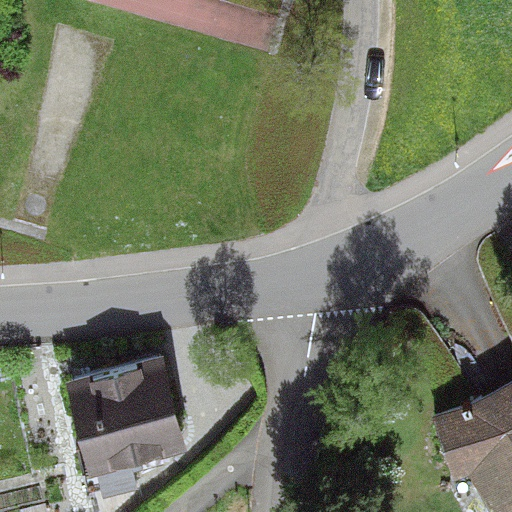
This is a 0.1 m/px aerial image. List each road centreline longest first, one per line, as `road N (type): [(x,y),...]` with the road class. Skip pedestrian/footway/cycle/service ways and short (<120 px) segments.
road 1 (tertiary): [(0,314),(179,299),(315,274)]
road 2 (tertiary): [(315,274),(390,246),(511,169)]
road 3 (residential): [(303,415),(192,511)]
road 4 (residential): [(315,274),(303,415)]
